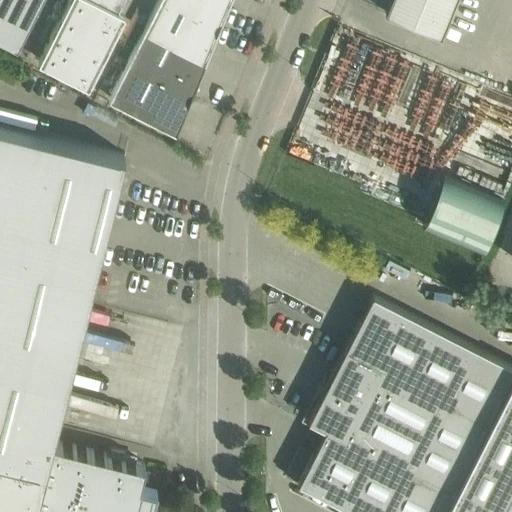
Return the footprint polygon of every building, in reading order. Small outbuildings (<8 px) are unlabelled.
[(0,0),(0,39),(17,48),(41,0),(0,0)] [(90,84),(125,11),(118,8),(122,0),(68,0),(39,59),(90,84)] [(169,0),(157,0),(143,29),(205,60),(219,25),(169,0)] [(169,0),(219,25),(229,0),(169,0)] [(390,0),(386,9),(385,12),(441,35),(455,0),(390,0)] [(143,29),(127,62),(191,95),(205,60),(143,29)] [(109,97),(176,131),(191,95),(127,62),(109,97)] [(0,122),(0,511),(34,511),(39,497),(99,511),(132,511),(136,499),(152,503),(156,488),(140,484),(145,463),(53,439),(125,153),(0,122)] [(444,172),(423,222),(483,247),(504,197),(444,172)] [(308,418),(325,427),(298,480),(360,511),(511,511),(511,362),(373,292),(308,418)]
